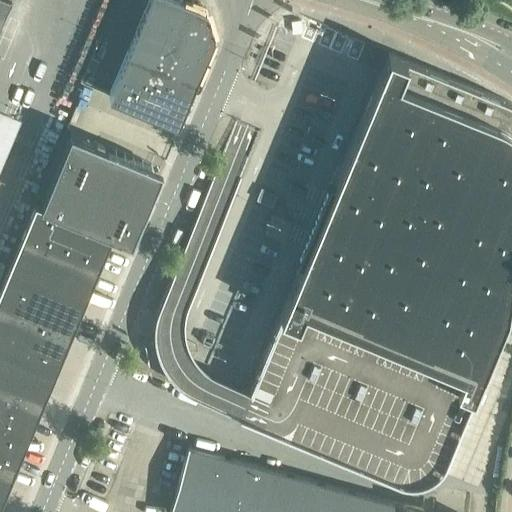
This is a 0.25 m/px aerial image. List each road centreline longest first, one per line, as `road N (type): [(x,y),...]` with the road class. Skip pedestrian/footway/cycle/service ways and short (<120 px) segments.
road 1 (unclassified): [(41,511),(252,0)]
road 2 (unknown): [(62,0),(0,171)]
